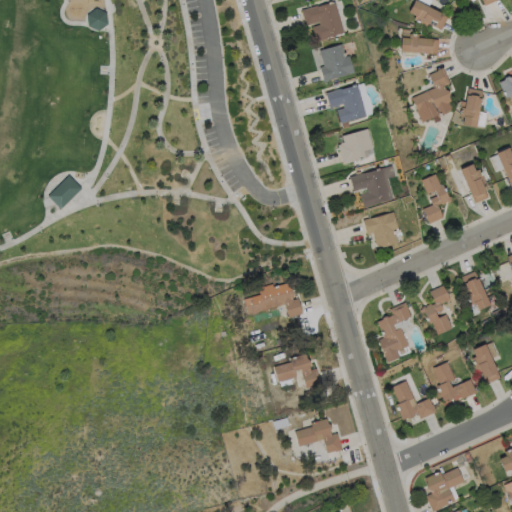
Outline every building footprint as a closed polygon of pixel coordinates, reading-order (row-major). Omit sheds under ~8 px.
[(415,0),(448,18),(441,30),(435,27),(434,28),(428,24),(426,27),(413,20),(415,16),(408,13),(415,0)] [(333,2),(342,33),(325,38),(325,39),(315,42),(311,27),(319,25),(318,22),(305,26),(301,10),(316,6),(317,7),(333,2)] [(93,8),(104,13),(105,24),(96,31),(86,26),(84,15),(93,8)] [(418,38),(438,40),(437,55),(400,52),(401,38),(409,39),(409,34),(418,35),(418,38)] [(341,44),(345,57),(348,56),(353,73),(329,80),(329,82),(323,83),(319,68),(323,67),(318,51),(341,44)] [(446,113),(439,117),(438,115),(422,123),(418,114),(417,112),(417,111),(412,99),(434,88),(429,75),(437,72),(436,71),(442,68),(449,84),(443,87),(445,91),(448,91),(449,95),(448,97),(450,102),(448,103),(452,111),(446,113)] [(511,103),(509,96),(505,98),(498,83),(503,81),(504,79),(508,77),(510,78),(511,77),(511,72),(511,70),(511,69),(511,103)] [(356,85),(364,114),(365,117),(340,124),(337,115),(336,110),(343,108),(342,104),(338,106),(338,108),(330,111),(325,94),(356,85)] [(482,91),(478,113),(475,128),(462,125),(463,118),(459,117),(460,113),(461,108),(460,108),(461,102),(465,102),(467,88),(482,91)] [(348,163),(343,165),(337,146),(340,145),(340,144),(343,142),(342,136),(366,129),(372,148),(362,151),(364,158),(348,162),(348,163)] [(508,148),(511,155),(511,154),(511,186),(511,187),(496,154),(508,148)] [(472,164),(475,171),(479,170),(482,177),(483,177),(485,183),(482,185),(487,198),(475,204),(459,170),(472,164)] [(380,169),(389,200),(362,208),(359,194),(367,192),(366,188),(352,192),(348,177),(380,169)] [(434,175),(440,187),(442,185),(447,197),(451,198),(449,203),(446,202),(445,203),(442,205),(440,204),(437,206),(442,218),(428,224),(422,209),(431,205),(429,200),(436,196),(434,191),(426,195),(420,181),(434,175)] [(66,176),(80,188),(59,208),(47,195),(66,176)] [(392,228),(396,243),(377,249),(372,233),(366,234),(362,221),(392,212),(396,227),(392,228)] [(474,272),(489,305),(477,311),(473,304),(470,305),(466,297),(468,296),(463,285),(464,284),(461,278),(474,272)] [(287,283),(289,288),(291,290),(292,293),(291,295),(292,300),(297,299),(302,314),(288,318),(284,304),(248,315),(244,300),(260,295),(258,292),(262,291),(261,288),(272,285),(273,287),(287,283)] [(440,304),(442,310),(435,313),(437,318),(445,315),(451,329),(437,335),(431,323),(429,324),(424,313),(420,312),(422,307),(425,308),(426,306),(429,304),(431,305),(434,304),(429,292),(443,286),(449,300),(440,304)] [(406,309),(410,317),(392,325),(394,331),(400,328),(408,346),(396,351),(399,358),(387,363),(377,341),(383,338),(376,322),(381,320),(382,318),(385,317),(387,317),(391,316),(389,310),(405,303),(407,309),(406,309)] [(484,345),(499,379),(486,385),(480,372),(476,374),(473,367),(475,366),(471,359),(475,357),(471,350),(484,345)] [(309,366),(310,370),(316,369),(320,385),(305,389),(300,370),(294,371),(296,377),(277,382),(273,367),(290,363),(289,359),(305,354),(307,360),(309,361),(310,364),(309,366)] [(449,383),(451,388),(469,380),(475,393),(461,399),(459,394),(454,396),(454,399),(450,401),(448,400),(443,402),(436,387),(440,385),(432,369),(446,363),(454,380),(449,383)] [(405,381),(416,404),(428,399),(431,405),(432,405),(435,412),(420,419),(417,414),(413,416),(412,418),(408,419),(407,418),(402,420),(395,405),(398,404),(391,388),(405,381)] [(330,431),(331,436),(337,434),(341,450),(335,452),(335,451),(326,454),(321,435),(315,436),(317,442),(298,447),(294,432),(311,427),(310,423),(326,419),(328,424),(330,425),(331,429),(330,431)] [(511,468),(504,472),(499,460),(506,457),(504,453),(511,449),(511,468)] [(457,468),(463,482),(448,489),(454,502),(439,508),(440,509),(434,511),(431,511),(425,497),(431,494),(429,490),(427,489),(425,486),(426,484),(424,479),(439,472),(440,475),(457,468)] [(511,481),(503,485),(511,504),(511,503),(511,481)]
